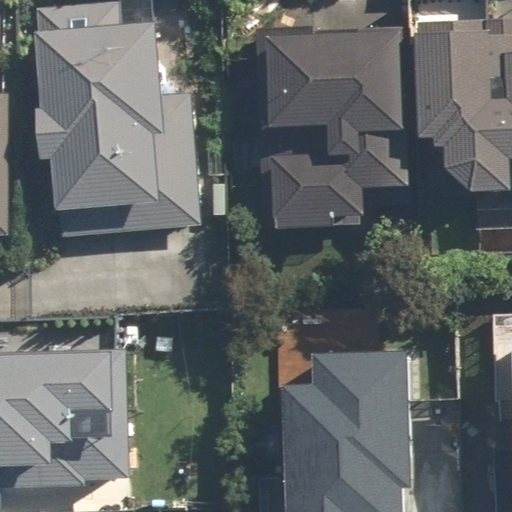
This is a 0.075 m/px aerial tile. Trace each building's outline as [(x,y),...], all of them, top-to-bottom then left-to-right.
[(36,39),(27,39),(31,119),(24,120),(27,171),(40,170),(43,219),(55,219),(56,237),(196,230),(189,99),(149,102),(146,33),(118,34),(117,6),(34,10),(36,39)] [(511,28),(252,39),(260,240),(323,238),(322,229),(354,227),(353,197),(400,196),(398,154),(420,153),(420,159),(433,158),(432,182),(457,206),(499,203),(498,170),(511,169),(511,28)] [(154,338),(0,344),(0,453),(92,449),(94,477),(114,476),(114,470),(160,468),(154,338)] [(320,387),(286,387),(289,479),(262,480),(263,511),(404,511),(404,496),(417,496),(413,355),(319,357),(320,387)] [(511,511),(511,449),(498,450),(500,511),(511,511)]
